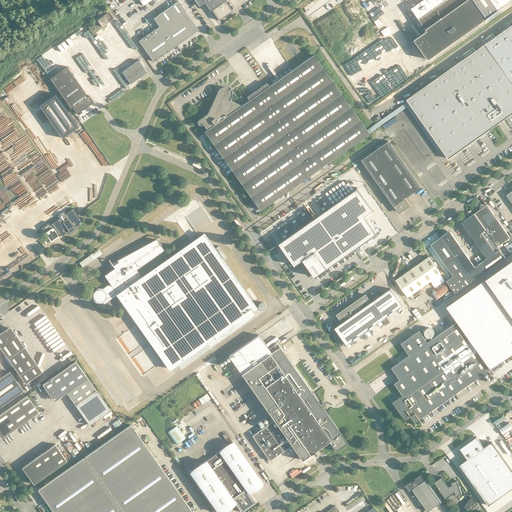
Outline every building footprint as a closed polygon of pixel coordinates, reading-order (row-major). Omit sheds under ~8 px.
[(210,11),(211,10),(218,20),(222,16),(222,15),(226,13),(232,11),(225,0),(194,0),(199,6),(204,2),(210,11)] [(509,0),(405,0),(406,0),(422,0),(411,8),(427,30),(414,39),(428,59),(487,18),(499,10),(498,8),(509,0)] [(195,26),(196,25),(178,1),(154,18),(159,26),(139,41),(153,61),(174,47),(174,46),(198,29),(195,26)] [(113,17),(113,18),(109,11),(97,20),(101,26),(109,21),(110,20),(111,20),(110,19),(113,17)] [(461,61),(406,99),(448,158),(511,113),(511,24),(495,37),(493,33),(483,41),(485,44),(475,51),(473,47),(458,58),(461,61)] [(231,89),(230,88),(230,89),(229,90),(228,88),(226,87),(225,87),(223,87),(221,87),(220,88),(219,89),(218,90),(207,113),(198,120),(197,121),(197,122),(198,124),(199,125),(200,125),(202,124),(203,124),(207,129),(205,131),(260,210),(369,133),(313,55),(269,86),(267,82),(247,97),(249,100),(241,105),(230,100),(231,96),(232,96),(232,95),(232,94),(232,93),(232,92),(232,91),(231,90),(231,89)] [(122,71),(130,84),(144,74),(147,72),(146,70),(145,71),(138,60),(122,71)] [(66,66),(50,78),(71,108),(72,107),(77,113),(94,102),(89,95),(87,96),(66,66)] [(79,126),(55,93),(39,105),(62,138),(79,126)] [(399,213),(406,208),(410,205),(405,198),(421,187),(388,141),(361,160),(399,213)] [(358,188),(279,243),(295,265),(303,260),(315,277),(377,233),(365,216),(373,210),(358,188)] [(498,246),(510,237),(487,204),(486,205),(481,204),(480,209),(474,213),(498,246)] [(49,222),(42,227),(43,230),(51,241),(60,235),(60,236),(60,235),(61,235),(62,235),(62,234),(63,234),(64,233),(65,233),(66,232),(67,232),(68,231),(67,230),(68,229),(69,231),(71,230),(70,229),(72,228),(72,229),(74,228),(73,226),(74,226),(75,226),(76,225),(77,225),(77,224),(78,224),(78,223),(79,223),(79,222),(80,222),(81,221),(82,220),(73,208),(65,214),(64,212),(65,212),(64,212),(63,212),(62,212),(62,213),(61,213),(60,213),(60,214),(59,214),(59,215),(58,215),(58,216),(58,217),(58,216),(59,218),(51,223),(52,224),(51,225),(50,224),(49,222)] [(463,224),(470,234),(487,258),(475,267),(451,233),(447,232),(441,237),(472,281),(505,257),(474,213),(464,221),(463,224)] [(93,294),(92,295),(92,296),(93,298),(94,299),(94,300),(95,301),(97,302),(98,302),(99,303),(100,303),(101,303),(101,302),(102,302),(103,302),(104,303),(103,304),(117,294),(169,369),(205,344),(208,349),(255,315),(252,311),(256,308),(204,234),(142,277),(136,269),(164,249),(156,239),(117,260),(118,261),(113,265),(114,268),(104,275),(110,283),(102,289),(101,289),(100,288),(99,288),(99,289),(97,289),(96,289),(95,290),(94,291),(93,293),(93,294)] [(79,263),(82,267),(102,253),(99,249),(79,263)] [(401,276),(395,280),(408,297),(441,274),(429,256),(403,274),(402,273),(400,275),(401,276)] [(511,260),(446,306),(457,321),(491,369),(511,353),(511,340),(511,341),(511,340),(511,260)] [(444,282),(432,290),(438,299),(450,290),(444,282)] [(375,325),(382,319),(390,314),(390,315),(395,311),(394,311),(402,305),(390,288),(371,302),(365,294),(340,312),(340,313),(341,315),(339,317),(340,319),(342,322),(335,327),(347,344),(354,339),(355,339),(359,336),(370,328),(375,325)] [(416,308),(412,311),(418,319),(422,316),(416,308)] [(387,317),(382,320),(386,325),(391,322),(387,317)] [(415,422),(491,369),(457,321),(430,341),(427,337),(425,338),(419,330),(401,343),(409,355),(392,367),(400,379),(394,383),(403,395),(392,402),(405,420),(407,423),(409,422),(410,423),(411,422),(412,424),(415,422)] [(432,328),(431,328),(430,327),(429,327),(428,327),(427,328),(426,328),(425,329),(425,330),(424,331),(424,332),(424,333),(425,334),(425,335),(426,336),(427,337),(428,337),(429,337),(430,337),(431,337),(432,337),(433,336),(434,335),(434,334),(434,333),(434,332),(434,331),(434,330),(433,329),(432,328)] [(8,328),(0,333),(0,347),(25,383),(42,372),(11,328),(8,328)] [(274,420),(292,445),(302,460),(328,441),(335,451),(347,442),(279,346),(271,352),(271,351),(275,349),(273,346),(269,349),(259,334),(229,356),(274,420)] [(75,361),(42,384),(53,399),(56,400),(67,392),(89,425),(110,410),(75,361)] [(0,406),(23,391),(9,371),(0,377),(0,406)] [(38,412),(27,395),(0,414),(0,436),(3,437),(8,433),(38,412)] [(292,445),(274,420),(252,435),(270,460),(292,445)] [(38,489),(53,511),(192,511),(131,424),(38,489)] [(176,425),(167,432),(176,444),(185,438),(176,425)] [(467,459),(459,464),(488,505),(511,488),(511,470),(492,442),(484,447),(476,436),(470,441),(465,444),(459,448),(467,459)] [(233,442),(219,452),(191,471),(219,511),(220,511),(235,502),(241,511),(256,501),(249,492),(262,483),(233,442)] [(67,461),(55,444),(28,462),(28,463),(24,466),(23,469),(28,475),(34,484),(67,461)] [(441,502),(425,479),(424,480),(420,475),(414,479),(415,479),(411,482),(410,482),(405,486),(409,491),(412,489),(428,511),(441,502)] [(449,486),(442,476),(434,482),(446,499),(454,493),(453,492),(455,491),(456,496),(457,496),(456,495),(461,493),(461,494),(462,494),(457,480),(451,482),(452,484),(449,486)] [(472,496),(464,505),(468,511),(478,504),(472,496)]
